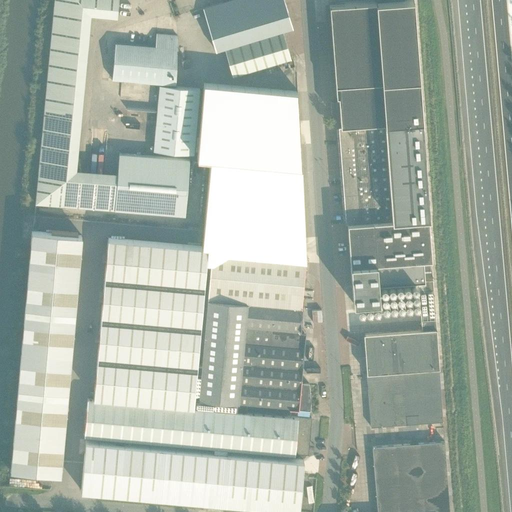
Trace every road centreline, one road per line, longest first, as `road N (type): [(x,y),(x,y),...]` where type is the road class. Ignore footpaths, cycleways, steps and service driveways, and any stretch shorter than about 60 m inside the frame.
road 1 (unclassified): [(306,0),(337,400),(324,511)]
road 2 (unclassified): [(484,511),(440,0)]
road 3 (motorway): [(473,0),(511,446)]
road 4 (motorway): [(511,139),(500,0)]
